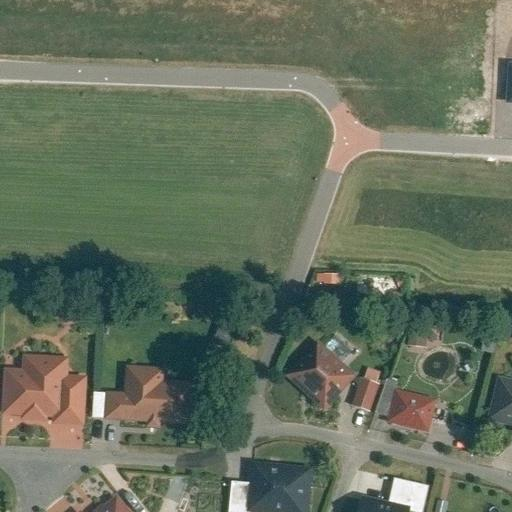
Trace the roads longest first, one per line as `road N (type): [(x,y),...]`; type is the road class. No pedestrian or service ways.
road 1 (residential): [(0,70),(300,82),(318,88),(362,146)]
road 2 (residential): [(362,146),(342,161),(258,383),(258,435)]
road 3 (residential): [(258,435),(202,462),(0,455)]
road 4 (residential): [(511,484),(280,432),(258,435)]
road 5 (residential): [(511,150),(362,146)]
